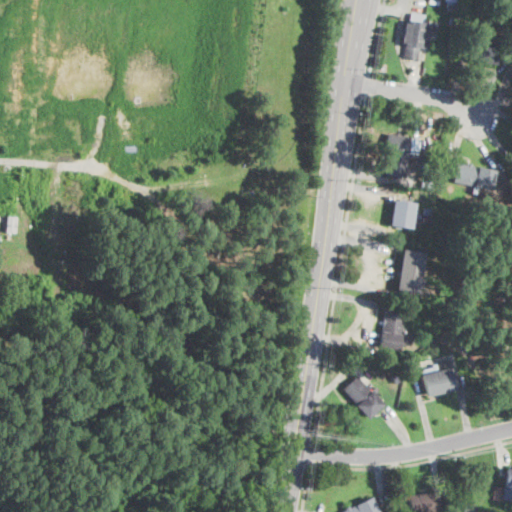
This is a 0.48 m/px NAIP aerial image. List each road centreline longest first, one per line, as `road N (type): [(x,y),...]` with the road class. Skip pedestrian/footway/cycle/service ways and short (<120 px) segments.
road 1 (primary): [(357,0),(283,511)]
road 2 (residential): [(294,448),(384,455),(511,428)]
road 3 (residential): [(344,82),(422,93),(475,114)]
